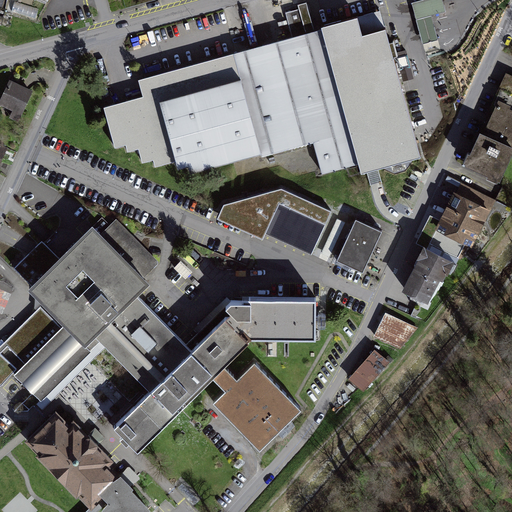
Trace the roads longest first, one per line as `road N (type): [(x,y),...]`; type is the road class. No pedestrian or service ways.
road 1 (residential): [(236,511),(309,431),(338,381),(511,10)]
road 2 (residential): [(0,213),(69,62),(64,43)]
road 3 (unclassified): [(224,0),(64,43)]
